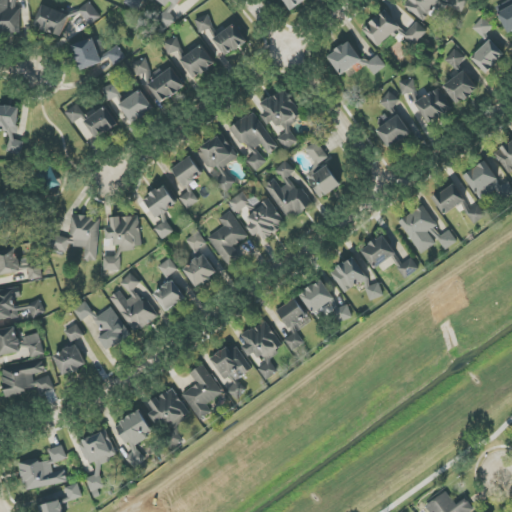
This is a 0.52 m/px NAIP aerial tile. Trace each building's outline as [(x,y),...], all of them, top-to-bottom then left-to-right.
[(0,0),(0,13),(0,33),(20,33),(19,0),(0,0)] [(127,0),(125,4),(138,11),(143,0),(127,0)] [(176,19),(171,15),(182,0),(156,0),(167,8),(156,22),(167,31),(176,19)] [(283,0),(292,11),(306,0),(283,0)] [(100,16),(90,2),(78,10),(89,24),(100,16)] [(63,37),(71,15),(43,5),(35,26),(63,37)] [(511,31),(511,6),(499,11),(507,33),(511,31)] [(379,47),(401,27),(386,10),(364,30),(379,47)] [(213,27),(209,15),(195,20),(199,32),(213,27)] [(484,38),(494,26),(482,17),(473,29),(484,38)] [(428,31),(417,22),(407,33),(401,29),(398,32),(415,46),(428,31)] [(226,57),(247,42),(235,24),(214,39),(226,57)] [(182,50),(178,37),(164,41),(168,54),(182,50)] [(103,63),(94,38),(72,45),(81,71),(103,63)] [(486,74),(506,56),(491,40),(472,58),(486,74)] [(362,62),(351,42),(329,54),(340,74),(362,62)] [(216,64),(202,45),(181,60),(195,79),(216,64)] [(456,69),(466,58),(455,49),(445,60),(456,69)] [(387,67),(380,55),(367,63),(374,75),(387,67)] [(150,71),(146,58),(133,63),(137,75),(150,71)] [(158,103),(185,90),(175,68),(163,73),(161,69),(152,74),(151,71),(144,74),(158,103)] [(444,86),(458,105),(479,90),(465,71),(444,86)] [(403,95),(417,91),(413,78),(399,82),(403,95)] [(102,89),(107,102),(121,96),(115,83),(102,89)] [(416,102),(429,125),(453,111),(440,88),(416,102)] [(298,142),(288,126),(303,116),(285,89),(261,104),(266,112),(261,115),(268,125),(276,120),(285,134),(278,138),(286,150),(298,142)] [(131,124),(154,112),(144,91),(120,102),(131,124)] [(380,103),(391,112),(400,101),(390,92),(380,103)] [(85,115),(77,104),(66,113),(74,124),(85,115)] [(19,107),(0,106),(0,130),(9,131),(9,155),(23,155),(23,141),(15,141),(15,134),(19,134),(19,107)] [(85,122),(98,139),(118,124),(106,107),(85,122)] [(279,147),(253,112),(231,128),(252,157),(246,161),(255,172),(270,161),(267,156),(279,147)] [(377,130),(390,149),(412,134),(399,115),(377,130)] [(238,155),(221,133),(197,151),(213,173),(238,155)] [(306,148),(316,166),(305,173),(320,199),(342,186),(330,165),(320,171),(317,166),(329,159),(318,141),(306,148)] [(508,174),(511,171),(511,141),(495,152),(508,174)] [(185,188),(204,175),(191,156),(172,169),(185,188)] [(291,222),(313,206),(291,175),(295,172),(287,161),(276,170),(287,185),(282,188),(274,178),(264,186),(291,222)] [(464,178),(484,200),(494,191),(504,203),(511,195),(511,188),(506,182),(504,185),(484,161),(464,178)] [(434,197),(445,214),(466,201),(455,184),(434,197)] [(175,232),(163,213),(177,205),(166,186),(145,199),(161,224),(155,228),(162,239),(175,232)] [(199,202),(189,186),(186,188),(189,193),(180,197),(187,209),(199,202)] [(237,215),(252,207),(245,193),(229,201),(237,215)] [(260,233),(265,240),(286,224),(269,200),(248,216),(253,223),(247,227),(254,237),(260,233)] [(487,216),(479,205),(467,213),(475,224),(487,216)] [(399,222),(421,254),(439,241),(446,250),(458,242),(450,230),(441,236),(434,227),(437,225),(424,206),(399,222)] [(219,218),(225,227),(209,237),(227,265),(240,257),(233,247),(248,238),(232,211),(219,218)] [(48,250),(68,250),(68,247),(86,247),(85,261),(98,261),(100,217),(72,216),(71,237),(49,236),(48,250)] [(142,248),(139,216),(111,218),(112,227),(106,228),(107,240),(116,239),(117,256),(104,257),(105,272),(122,270),(121,250),(142,248)] [(195,253),(208,244),(199,231),(186,240),(195,253)] [(406,279),(420,269),(410,256),(402,262),(384,235),(362,250),(375,269),(392,259),(406,279)] [(0,266),(1,274),(28,271),(29,280),(43,278),(41,263),(29,265),(28,259),(16,261),(15,250),(0,252),(0,266)] [(195,288),(218,277),(207,255),(185,266),(195,288)] [(371,301),(385,296),(379,283),(370,286),(358,258),(332,269),(342,293),(364,284),(371,301)] [(178,271),(172,259),(159,266),(166,278),(178,271)] [(159,316),(147,299),(143,302),(134,289),(141,285),(133,274),(121,282),(132,297),(127,300),(120,291),(111,298),(136,333),(159,316)] [(154,294),(167,312),(186,299),(173,280),(154,294)] [(311,313),(331,304),(339,323),(353,317),(348,304),(337,309),(326,281),(302,292),(311,313)] [(0,304),(2,320),(20,318),(19,311),(31,309),(31,316),(44,315),(43,304),(16,307),(15,298),(21,297),(20,288),(0,290),(0,304)] [(290,330),(309,316),(295,298),(277,312),(290,330)] [(131,336),(113,307),(97,317),(87,302),(74,310),(82,321),(93,314),(105,334),(99,338),(108,351),(131,336)] [(242,335),(247,344),(243,346),(249,357),(257,352),(264,364),(259,367),(265,379),(277,373),(269,357),(283,350),(268,321),(242,335)] [(65,332),(72,343),(85,335),(78,324),(65,332)] [(0,344),(2,356),(30,350),(31,358),(45,355),(40,334),(19,339),(17,327),(0,330),(0,344)] [(285,340),(293,352),(304,344),(296,332),(285,340)] [(253,369),(233,344),(212,360),(233,387),(228,391),(236,400),(247,392),(238,380),(253,369)] [(86,367),(79,346),(55,354),(62,375),(86,367)] [(1,368),(6,398),(27,395),(26,389),(39,387),(39,393),(54,391),(51,376),(36,379),(35,375),(46,373),(45,361),(1,368)] [(224,393),(202,365),(190,374),(198,384),(182,396),(201,420),(211,412),(206,406),(224,393)] [(191,415),(173,388),(150,403),(155,411),(150,414),(162,433),(165,430),(173,442),(181,436),(174,426),(191,415)] [(155,433),(141,411),(116,425),(133,453),(127,457),(134,469),(146,461),(136,444),(155,433)] [(94,469),(119,456),(104,429),(79,442),(94,469)] [(68,483),(66,471),(54,472),(52,463),(66,460),(64,447),(50,449),(52,461),(39,463),(39,459),(20,462),(25,490),(68,483)] [(107,488),(101,473),(87,478),(93,494),(107,488)] [(70,501),(83,496),(78,483),(65,488),(70,501)] [(473,511),(474,511),(467,499),(456,505),(448,492),(426,505),(430,511),(473,511)] [(40,506),(41,511),(62,511),(64,511),(61,501),(40,506)]
